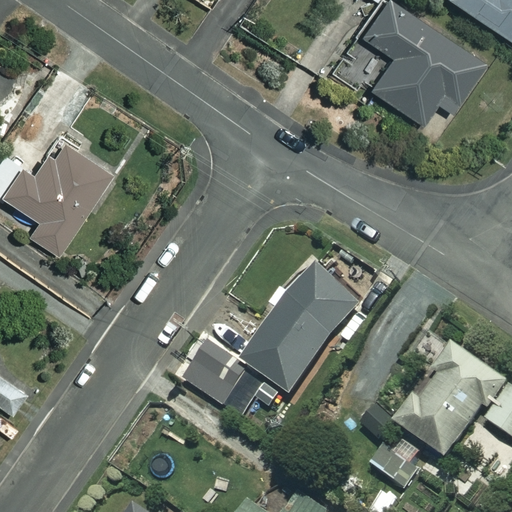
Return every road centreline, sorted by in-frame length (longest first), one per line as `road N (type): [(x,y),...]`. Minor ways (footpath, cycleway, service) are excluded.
road 1 (residential): [(19,511),(274,149)]
road 2 (residential): [(274,149),(58,0)]
road 3 (residential): [(431,248),(274,149)]
